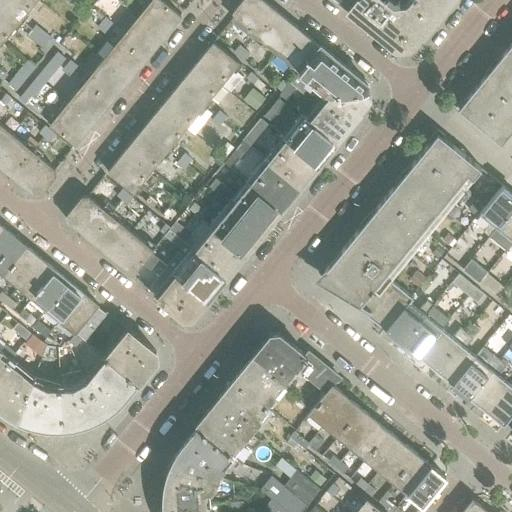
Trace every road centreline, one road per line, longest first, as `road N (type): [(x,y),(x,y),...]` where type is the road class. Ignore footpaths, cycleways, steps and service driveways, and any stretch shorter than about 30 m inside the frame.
road 1 (residential): [(219,0),(40,224)]
road 2 (residential): [(483,458),(266,281)]
road 3 (residential): [(266,281),(417,95)]
road 4 (residential): [(40,224),(202,360)]
road 5 (residential): [(72,511),(202,360)]
road 6 (residential): [(297,0),(417,95)]
road 7 (residential): [(417,95),(496,0)]
